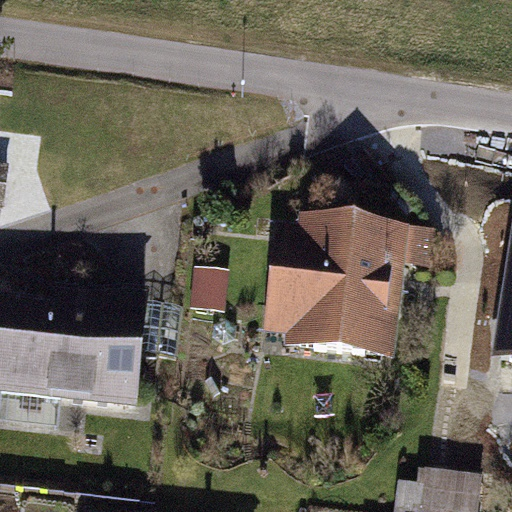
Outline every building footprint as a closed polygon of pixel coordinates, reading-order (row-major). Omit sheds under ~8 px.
[(20,170),(0,166),(0,212),(13,214),(20,170)] [(293,334),(291,352),(400,362),(410,269),(436,271),(440,230),(304,217),(303,228),(278,226),(268,331),(293,334)] [(219,280),(202,279),(200,300),(217,302),(219,280)] [(60,397),(143,406),(148,361),(177,364),(183,311),(153,308),(154,295),(59,285),(58,300),(5,295),(0,346),(0,391),(9,392),(8,403),(59,408),(60,397)] [(485,511),(489,476),(429,470),(428,484),(406,482),(403,511),(485,511)]
